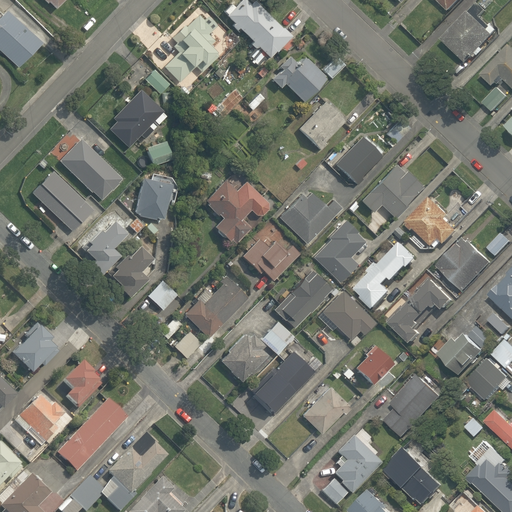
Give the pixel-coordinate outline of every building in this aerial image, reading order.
[(236,0),(231,5),(226,0),(216,10),(231,23),(267,56),(287,33),(250,0),(236,0)] [(434,0),(446,11),(456,0),(434,0)] [(214,25),(196,8),(172,33),(181,42),(173,51),(176,54),(162,68),(177,82),(189,69),(192,66),(199,72),(216,54),(207,45),(212,39),(206,33),(214,25)] [(3,9),(0,11),(0,52),(13,66),(37,43),(3,9)] [(464,63),(471,55),(474,58),(482,49),(479,46),(493,33),(468,10),(440,40),(464,63)] [(511,46),(508,42),(487,66),(479,74),(491,85),(499,77),(511,88),(511,46)] [(279,91),(283,87),(300,103),(323,80),(295,53),(279,70),(282,73),(271,83),(279,91)] [(167,83),(150,66),(139,77),(156,94),(167,83)] [(506,97),(495,87),(481,102),(492,112),(506,97)] [(137,88),(110,115),(113,118),(105,126),(110,131),(109,132),(124,147),(137,134),(140,138),(163,115),(137,88)] [(264,97),(257,91),(244,104),(250,111),(264,97)] [(294,129),(315,148),(317,151),(324,143),(322,141),(341,121),(320,101),(294,129)] [(511,132),(511,114),(503,124),(511,132)] [(394,143),(408,128),(399,119),(385,134),(394,143)] [(359,178),(379,156),(360,136),(333,164),(354,184),(356,185),(361,180),(361,179),(359,178)] [(120,179),(77,138),(56,160),(99,201),(120,179)] [(168,157),(162,141),(144,147),(149,164),(168,157)] [(402,172),(394,164),(359,200),(371,212),(379,205),(391,217),(420,187),(404,171),(402,172)] [(90,207),(47,169),(28,191),(71,229),(90,207)] [(132,213),(137,214),(137,216),(153,219),(153,217),(160,218),(166,179),(137,175),(132,213)] [(248,210),(254,215),(260,215),(266,209),(265,203),(243,182),(234,191),(222,180),(202,200),(221,218),(212,227),(227,241),(229,239),(233,243),(249,227),(240,219),(248,210)] [(324,206),(310,192),(304,198),(300,194),(277,217),(305,244),(340,208),(331,200),(324,206)] [(411,231),(413,229),(432,247),(439,239),(442,242),(444,244),(457,230),(455,228),(445,219),(448,215),(430,197),(406,222),(407,223),(405,225),(411,231)] [(120,232),(106,219),(97,229),(94,227),(76,247),(86,257),(83,261),(96,273),(114,253),(106,246),(120,232)] [(349,257),(364,242),(355,233),(356,232),(344,220),(327,237),(329,240),(312,257),(338,282),(356,264),(349,257)] [(406,234),(399,228),(394,233),(401,239),(406,234)] [(502,233),(487,248),(496,256),(510,242),(502,234),(502,233)] [(464,238),(437,266),(463,291),(491,263),(469,242),(468,243),(464,238)] [(257,239),(240,256),(258,273),(260,271),(271,281),(297,253),(288,245),(283,251),(273,241),(266,248),(257,239)] [(135,268),(145,259),(127,241),(116,252),(120,256),(104,272),(114,282),(111,284),(123,296),(143,276),(135,268)] [(379,266),(393,280),(407,266),(408,268),(417,259),(411,253),(401,243),(379,266)] [(393,280),(379,266),(375,263),(367,271),(371,274),(356,290),(363,297),(361,298),(373,310),(375,308),(378,305),(391,292),(384,285),(390,278),(392,281),(393,280)] [(511,268),(507,273),(509,276),(500,286),(499,285),(489,295),(496,303),(502,309),(511,318),(511,268)] [(313,273),(309,270),(301,278),(305,282),(313,273)] [(313,273),(305,282),(301,278),(288,293),(291,296),(279,309),(286,316),(283,320),(292,328),(307,312),(308,313),(321,299),(324,301),(326,298),(323,295),(329,289),(313,273)] [(181,314),(206,338),(246,298),(224,276),(218,282),(220,284),(201,304),(196,299),(181,314)] [(410,300),(428,317),(439,306),(443,310),(453,300),(430,278),(416,292),(417,293),(410,300)] [(158,279),(144,294),(159,309),(173,294),(158,279)] [(373,322),(340,291),(320,312),(349,340),(357,331),(362,335),(373,322)] [(286,316),(279,309),(291,296),(288,293),(272,310),(283,320),(286,316)] [(428,317),(410,300),(404,307),(403,306),(388,321),(411,343),(421,334),(416,329),(428,317)] [(510,327),(495,313),(488,320),(503,334),(510,327)] [(166,339),(180,324),(173,317),(159,332),(166,339)] [(36,321),(6,350),(25,370),(36,359),(42,365),(57,351),(43,337),(48,333),(36,321)] [(292,337),(276,322),(259,340),(276,355),(292,337)] [(478,327),(469,336),(483,349),(491,339),(478,327)] [(199,343),(187,331),(172,347),(185,359),(199,343)] [(226,352),(217,361),(228,370),(227,371),(235,378),(239,382),(248,373),(250,375),(254,371),(252,369),(265,355),(259,349),(262,345),(251,334),(247,338),(243,335),(242,334),(225,351),(226,352)] [(483,351),(465,334),(457,342),(454,338),(438,354),(460,375),(483,351)] [(511,362),(511,345),(506,339),(491,354),(506,368),(511,362)] [(364,356),(353,368),(371,385),(392,364),(372,345),(363,354),(364,356)] [(246,393),(270,416),(312,373),(289,352),(273,369),(272,367),(246,393)] [(489,359),(466,381),(485,400),(508,377),(507,377),(489,359)] [(93,378),(71,360),(54,380),(65,389),(59,396),(71,405),(93,378)] [(402,437),(441,397),(418,375),(390,403),(396,409),(385,420),(402,437)] [(0,401),(2,404),(13,392),(0,380),(0,401)] [(348,408),(327,387),(300,415),(319,434),(341,412),(343,414),(349,408),(348,408)] [(34,394),(14,417),(42,442),(55,428),(52,425),(62,414),(40,395),(37,398),(34,394)] [(73,471),(122,417),(102,399),(53,452),(73,471)] [(496,410),(485,421),(511,447),(511,425),(496,410)] [(474,418),(465,427),(475,437),(484,428),(474,418)] [(7,423),(0,430),(0,436),(25,459),(35,448),(7,423)] [(130,490),(162,455),(139,434),(104,472),(108,475),(99,485),(88,475),(56,510),(58,511),(74,511),(79,508),(83,511),(98,495),(116,511),(133,493),(130,490)] [(349,494),(379,464),(352,438),(350,437),(335,453),(339,457),(336,460),(341,464),(332,474),(340,482),(338,484),(349,494)] [(0,475),(12,462),(6,457),(10,451),(2,444),(0,446),(0,445),(0,475)] [(404,448),(383,469),(404,488),(416,501),(418,499),(423,504),(442,485),(424,467),(404,448)] [(479,466),(480,464),(483,466),(489,459),(498,467),(502,463),(503,464),(506,460),(493,448),(477,464),(479,466)] [(479,466),(468,478),(469,478),(467,480),(472,484),(474,483),(504,511),(511,511),(511,480),(509,478),(511,474),(511,472),(503,464),(502,463),(498,467),(489,459),(483,466),(480,464),(479,466)] [(48,494),(27,474),(0,503),(0,511),(42,511),(37,507),(48,494)] [(168,487),(157,476),(122,511),(178,511),(161,494),(168,487)] [(346,493),(332,480),(321,491),(335,505),(346,493)] [(389,511),(386,509),(388,507),(369,489),(348,511),(349,511),(389,511)]
